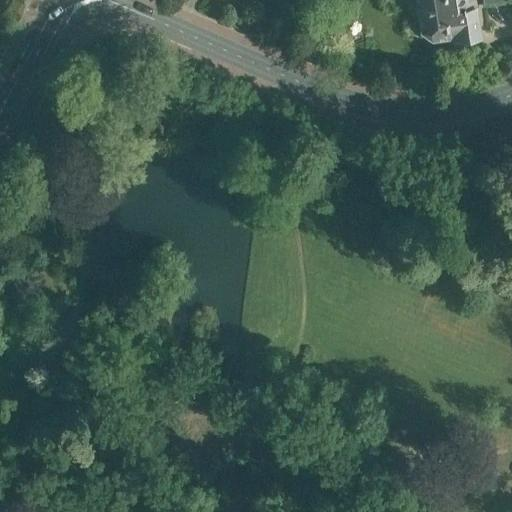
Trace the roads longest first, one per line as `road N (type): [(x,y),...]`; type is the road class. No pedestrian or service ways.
road 1 (tertiary): [(511,96),(431,112),(359,104),(104,0)]
road 2 (tertiary): [(0,119),(60,9)]
road 3 (track): [(511,194),(446,162),(431,112)]
